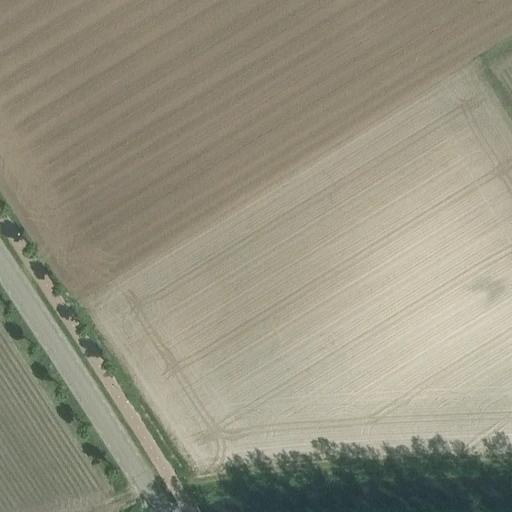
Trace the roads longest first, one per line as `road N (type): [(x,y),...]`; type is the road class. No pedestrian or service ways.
road 1 (tertiary): [(163,511),(0,264)]
road 2 (track): [(511,266),(422,119),(431,96),(511,47)]
